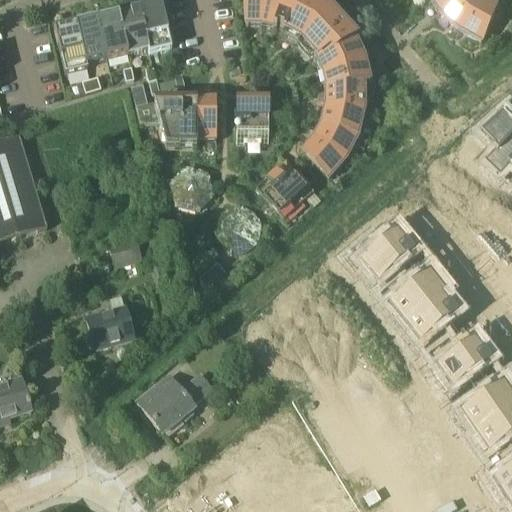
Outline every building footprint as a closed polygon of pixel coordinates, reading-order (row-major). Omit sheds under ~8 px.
[(329,82),(331,90),(364,89),(369,88),(363,64),(354,45),(349,37),(328,14),(301,0),(242,0),(245,34),(247,34),(247,32),(264,33),(265,28),(275,30),(273,36),(276,37),(277,34),(283,36),(282,39),(284,40),(300,49),(315,65),(324,84),(329,82)] [(428,0),(438,15),(456,0),(428,0)] [(457,33),(480,1),(478,0),(456,0),(438,15),(457,33)] [(494,9),(480,1),(457,33),(479,45),(479,46),(481,46),(496,8),(494,8),(494,9)] [(139,14),(150,58),(171,53),(161,9),(139,14)] [(139,14),(118,19),(128,59),(148,54),(149,58),(150,58),(139,14)] [(107,64),(128,59),(118,19),(97,24),(107,64)] [(76,29),(87,73),(88,73),(87,69),(107,64),(97,24),(76,29)] [(65,78),(87,73),(76,29),(55,34),(65,78)] [(179,69),(171,71),(173,80),(181,79),(179,69)] [(131,72),(123,74),(126,86),(134,84),(131,72)] [(153,73),(145,75),(148,86),(156,85),(153,73)] [(181,79),(174,81),(177,92),(184,91),(181,79)] [(90,84),(93,95),(101,93),(97,82),(90,84)] [(93,95),(90,84),(82,86),(85,98),(93,95)] [(156,86),(149,88),(152,99),(159,97),(156,86)] [(142,89),(131,92),(136,111),(147,108),(142,89)] [(364,114),(364,89),(331,90),(325,91),(325,109),(364,114)] [(196,147),(196,141),(196,105),(161,105),(135,112),(138,126),(159,125),(165,147),(196,147)] [(196,105),(196,141),(215,141),(215,105),(196,105)] [(236,147),(268,147),(268,105),(236,105),(236,147)] [(511,108),(479,138),(495,152),(487,160),(501,174),(511,162),(511,108)] [(325,109),(322,126),(358,140),(364,114),(325,109)] [(358,140),(322,126),(314,141),(346,163),(358,140)] [(19,141),(0,146),(0,246),(47,233),(19,141)] [(346,163),(314,141),(303,153),(302,152),(301,153),(329,184),(330,183),(329,182),(346,163)] [(511,162),(501,174),(502,175),(509,168),(511,170),(511,162)] [(283,224),(313,197),(286,167),(256,194),(283,224)] [(197,215),(212,200),(206,180),(186,175),(171,190),(177,210),(197,215)] [(257,242),(258,238),(259,234),(258,230),(257,226),(256,224),(253,220),(252,219),(249,216),(247,215),(245,214),(241,219),(240,218),(237,217),(236,216),(233,216),(230,216),(227,216),(225,217),(223,218),(222,219),(220,220),(217,224),(217,225),(216,228),(215,231),(215,232),(216,235),(217,238),(218,240),(220,243),(223,245),(226,247),(229,248),(233,248),(235,260),(240,259),(245,257),(247,255),(250,252),(252,251),(255,247),(257,242)] [(370,242),(351,257),(377,288),(415,256),(397,235),(377,251),(370,242)] [(107,251),(114,273),(142,265),(136,243),(107,251)] [(172,257),(183,254),(181,246),(169,249),(172,257)] [(174,265),(185,262),(183,254),(172,257),(174,265)] [(185,262),(174,265),(176,273),(187,270),(185,262)] [(211,273),(219,282),(225,276),(217,267),(211,273)] [(177,280),(189,277),(187,270),(176,273),(177,280)] [(205,277),(213,286),(219,282),(211,273),(205,277)] [(430,275),(388,308),(404,328),(446,295),(430,275)] [(191,285),(189,277),(177,280),(179,288),(191,285)] [(213,286),(205,277),(199,283),(207,292),(213,286)] [(179,288),(181,295),(193,292),(191,285),(179,288)] [(195,301),(193,292),(181,295),(184,304),(195,301)] [(446,295),(404,328),(419,348),(458,318),(443,299),(447,296),(446,295)] [(86,336),(84,341),(86,351),(91,354),(94,353),(94,354),(134,344),(125,311),(85,321),(89,336),(86,336)] [(282,313),(267,327),(274,335),(289,322),(282,313)] [(448,348),(428,362),(452,394),(492,365),(475,342),(455,357),(448,348)] [(352,354),(335,365),(341,375),(358,364),(352,354)] [(358,364),(341,375),(347,384),(364,374),(358,364)] [(136,406),(162,438),(194,413),(191,410),(211,394),(199,380),(180,395),(177,392),(167,400),(158,389),(138,406),(137,405),(136,406)] [(0,425),(32,415),(22,382),(0,389),(0,429),(1,429),(0,425)] [(511,397),(504,386),(459,416),(473,437),(511,410),(511,397)] [(511,410),(473,437),(488,458),(511,441),(511,410)] [(399,430),(382,441),(388,451),(405,440),(399,430)] [(405,440),(388,451),(394,460),(411,450),(405,440)] [(204,511),(221,511),(242,496),(251,507),(273,490),(263,478),(257,482),(241,461),(194,498),(204,511)] [(511,471),(492,484),(505,505),(511,501),(511,471)] [(437,492),(420,503),(425,511),(426,511),(443,502),(437,492)] [(381,504),(375,493),(363,501),(369,511),(381,504)] [(443,502),(426,511),(448,511),(449,511),(443,502)] [(283,511),(277,503),(265,511),(283,511)]
